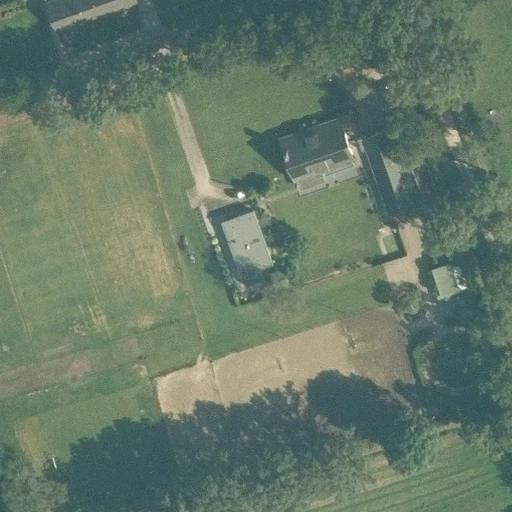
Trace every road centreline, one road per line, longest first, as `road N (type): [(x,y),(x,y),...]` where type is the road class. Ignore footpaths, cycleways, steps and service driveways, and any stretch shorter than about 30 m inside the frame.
road 1 (track): [(382,0),(511,372)]
road 2 (unclassified): [(0,104),(300,0)]
